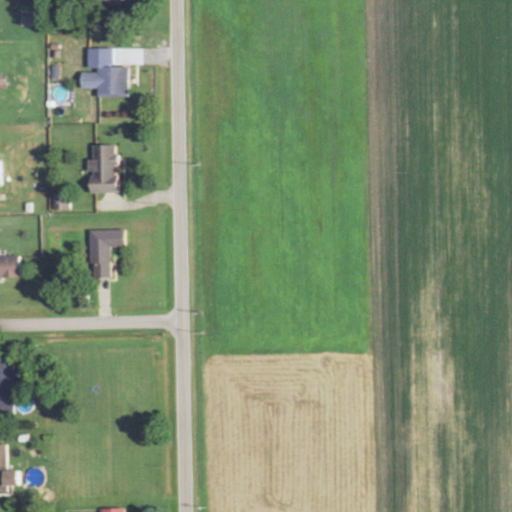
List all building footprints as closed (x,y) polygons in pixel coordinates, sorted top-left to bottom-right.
[(130,68),(115,68),(115,50),(88,50),(88,72),(81,72),(81,90),(97,89),(97,97),(130,97),(130,68)] [(118,146),(94,147),(94,161),(89,161),(89,173),(91,173),(91,195),(121,194),(121,176),(118,176),(118,146)] [(111,249),(126,249),(126,231),(91,232),(92,279),(112,279),(111,249)] [(19,257),(0,257),(0,279),(20,279),(19,257)] [(15,357),(0,356),(0,415),(14,416),(15,357)] [(18,472),(8,472),(8,446),(0,446),(0,494),(8,494),(8,488),(18,488),(18,472)]
